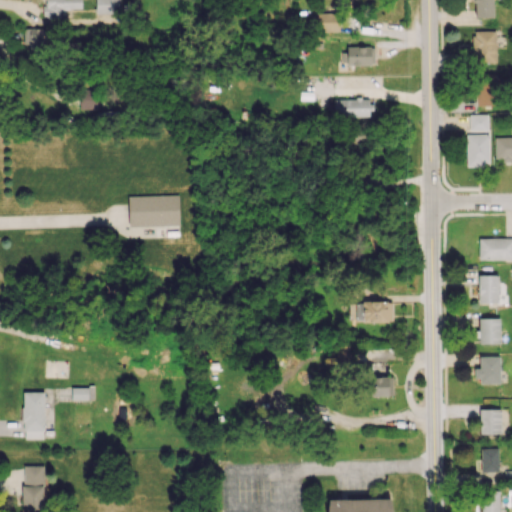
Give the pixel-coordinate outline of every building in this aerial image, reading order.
[(45,0),(46,5),(42,5),(43,18),(64,17),(64,9),(81,9),(80,0),(45,0)] [(94,0),(95,13),(117,13),(117,0),(94,0)] [(473,0),(474,18),(493,17),(492,0),(473,0)] [(315,12),(315,32),(338,31),(338,12),(315,12)] [(43,28),(23,28),(23,44),(30,44),(30,48),(43,48),(43,28)] [(473,63),(496,62),(495,30),(473,31),(473,63)] [(346,65),(374,64),(374,46),(346,46),(346,65)] [(475,106),(494,105),(493,74),(474,75),(475,106)] [(96,109),(96,89),(80,89),(79,109),(96,109)] [(333,99),(333,117),(369,116),(368,98),(333,99)] [(487,114),(469,115),(469,130),(488,130),(487,114)] [(352,128),(350,145),(373,147),(374,130),(352,128)] [(466,165),(488,165),(488,134),(465,134),(466,165)] [(511,137),(494,137),(494,161),(511,161),(511,137)] [(178,194),(127,196),(128,226),(179,225),(178,194)] [(478,259),(511,259),(511,237),(477,238),(478,259)] [(478,303),(497,303),(497,275),(477,275),(478,303)] [(354,321),(391,322),(391,302),(355,301),(354,321)] [(499,343),(499,318),(477,318),(477,343),(499,343)] [(499,356),(479,356),(479,368),(474,368),(474,382),(499,382),(499,356)] [(392,376),(370,377),(370,362),(356,362),(356,377),(368,377),(369,396),(392,396),(392,376)] [(87,387),(70,387),(70,401),(87,401),(87,387)] [(43,392),(22,391),(22,439),(43,439),(43,392)] [(499,408),(479,409),(479,434),(500,434),(499,408)] [(480,472),(498,472),(497,448),(479,448),(480,472)] [(43,511),(42,465),(21,465),(22,511),(43,511)] [(498,511),(498,491),(481,491),(480,511),(498,511)] [(390,511),(391,499),(326,499),(326,511),(390,511)]
